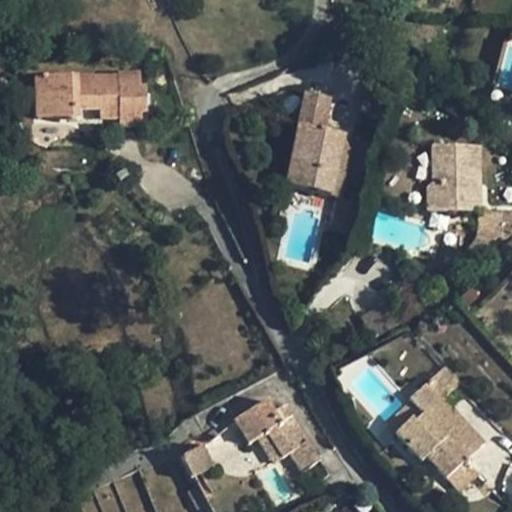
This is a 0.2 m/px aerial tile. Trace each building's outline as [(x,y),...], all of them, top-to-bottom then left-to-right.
[(392,106),(402,79),(376,70),(366,96),(374,100),(392,106)] [(36,76),(36,111),(54,111),(54,120),(76,120),(76,110),(76,105),(84,104),(86,110),(98,110),(98,120),(117,120),(117,127),(139,127),(139,112),(145,112),(145,90),(139,90),(139,75),(116,75),(116,77),(77,78),(76,75),(36,76)] [(285,188),(336,198),(340,199),(350,149),(341,146),(342,136),(324,132),(329,98),(305,93),(299,126),(297,127),(285,188)] [(386,122),(392,106),(374,100),(369,115),(386,122)] [(37,121),(54,120),(54,111),(36,111),(37,121)] [(428,210),(477,210),(480,210),(479,145),(431,146),(431,186),(427,191),(428,210)] [(353,236),(356,237),(358,232),(364,204),(340,199),(336,198),(329,231),(353,236)] [(506,237),(511,231),(511,209),(500,210),(501,237),(506,237)] [(481,260),(506,237),(501,237),(500,210),(480,210),(477,210),(477,223),(476,234),(473,241),(470,247),(481,260)] [(374,341),(401,326),(386,303),(360,318),(374,341)] [(461,383),(444,366),(431,378),(449,395),(461,383)] [(449,395),(431,378),(408,401),(420,416),(412,425),(408,422),(394,437),(420,464),(426,460),(458,492),(478,473),(467,460),(483,445),(442,402),(449,395)] [(247,446),(256,441),(266,434),(282,458),(288,455),(301,472),(320,460),(285,406),(273,413),(265,401),(232,424),(247,446)] [(272,464),(282,458),(266,434),(256,441),(272,464)] [(201,449),(179,460),(190,480),(212,469),(201,449)] [(325,499),(329,497),(320,484),(312,490),(320,502),(325,499)] [(42,488),(22,496),(28,510),(48,503),(42,488)] [(195,511),(206,511),(195,488),(186,493),(195,511)]
